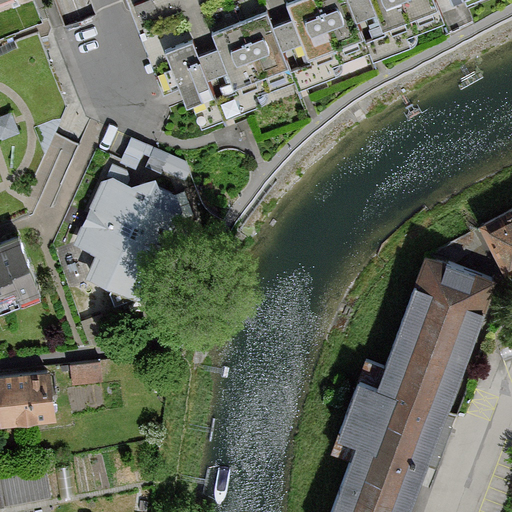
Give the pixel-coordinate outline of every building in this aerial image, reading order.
[(128,0),(162,88),(183,80),(200,125),(335,74),(331,62),(369,48),(373,57),(410,43),(406,34),(445,19),(440,7),(457,0),(128,0)] [(143,162),(187,176),(194,154),(131,135),(124,157),(143,163),(143,162)] [(101,178),(74,241),(96,250),(85,276),(150,303),(187,217),(176,191),(160,184),(155,174),(132,182),(114,174),(101,178)] [(511,208),(483,224),(508,268),(511,266),(511,208)] [(0,302),(38,288),(17,233),(0,239),(0,302)] [(352,454),(330,511),(405,511),(493,277),(427,256),(386,365),(366,357),(333,447),(352,454)] [(100,359),(69,363),(71,383),(103,379),(100,359)] [(49,366),(0,371),(0,414),(1,421),(55,415),(49,366)]
